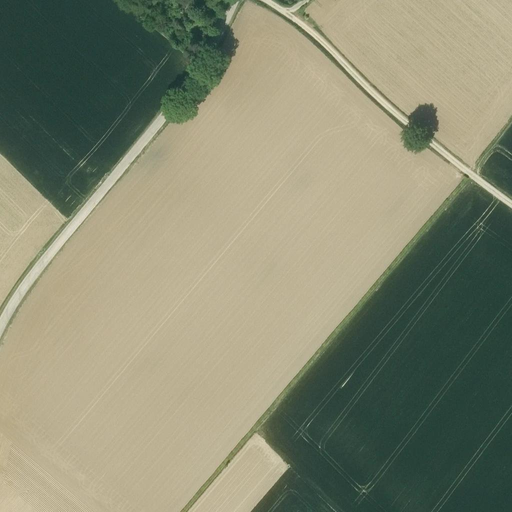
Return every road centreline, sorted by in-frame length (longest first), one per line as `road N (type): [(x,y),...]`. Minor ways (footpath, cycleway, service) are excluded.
road 1 (unclassified): [(0,327),(39,265),(180,94),(234,0)]
road 2 (track): [(470,173),(265,0)]
